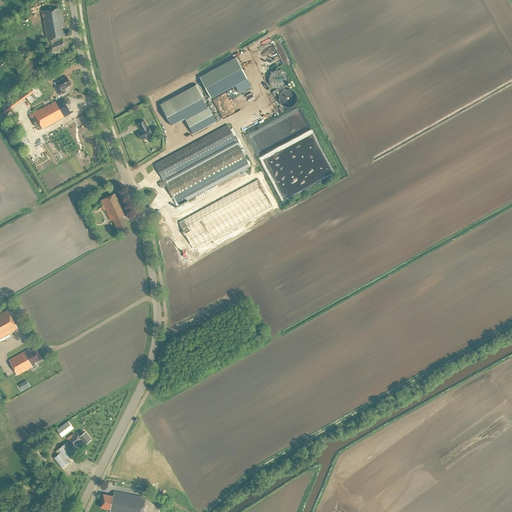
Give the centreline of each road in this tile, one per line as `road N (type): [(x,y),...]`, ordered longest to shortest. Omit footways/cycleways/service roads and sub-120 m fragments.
road 1 (secondary): [(79,511),(151,362),(156,312),(153,264),(99,124),(70,0)]
road 2 (track): [(155,294),(60,348),(21,337)]
